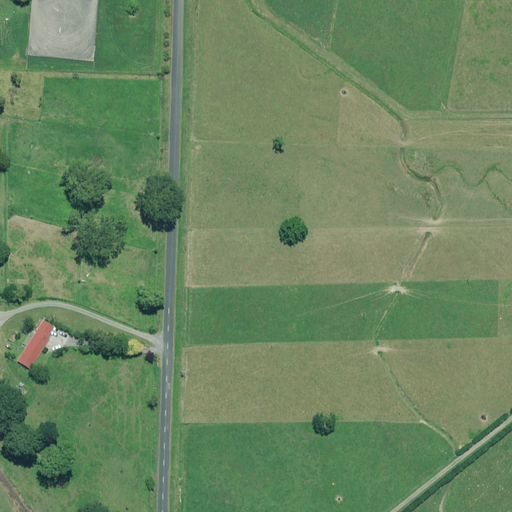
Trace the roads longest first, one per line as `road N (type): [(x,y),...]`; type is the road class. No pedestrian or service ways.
road 1 (residential): [(180,0),(170,344)]
road 2 (track): [(325,53),(409,115),(511,115)]
road 3 (residential): [(165,511),(170,344)]
road 4 (track): [(396,511),(511,417)]
